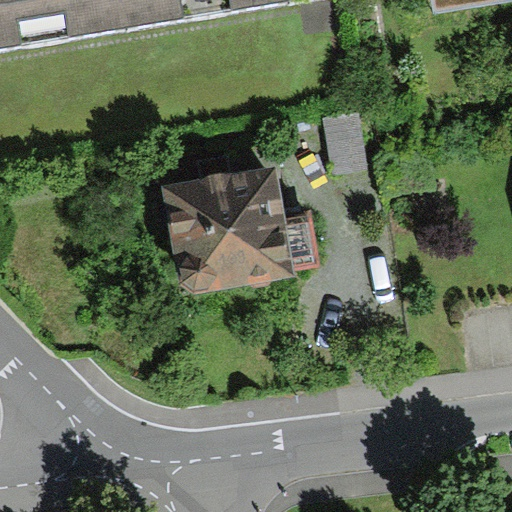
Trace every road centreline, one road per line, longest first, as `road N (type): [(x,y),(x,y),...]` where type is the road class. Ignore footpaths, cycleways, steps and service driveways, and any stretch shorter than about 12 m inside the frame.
road 1 (residential): [(511,423),(135,473)]
road 2 (residential): [(135,473),(0,345)]
road 3 (residential): [(0,496),(135,473)]
